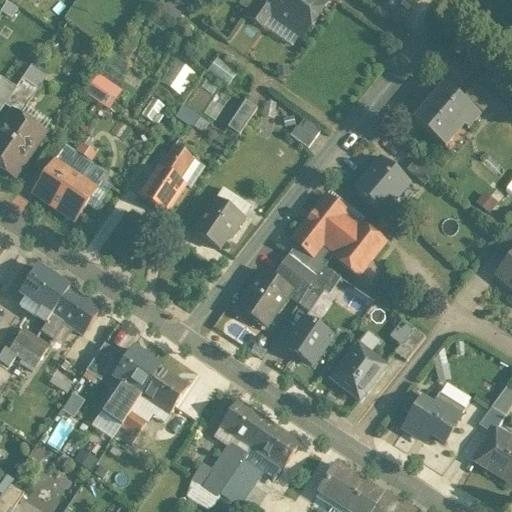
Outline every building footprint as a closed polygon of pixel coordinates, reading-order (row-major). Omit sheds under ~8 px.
[(259,0),(247,18),(263,29),(271,17),(267,13),(276,0),(259,0)] [(276,0),(267,13),(271,17),(303,38),(328,2),(324,0),(276,0)] [(177,60),(162,81),(179,93),(194,72),(177,60)] [(24,79),(38,87),(46,75),(31,66),(24,79)] [(502,90),(485,75),(477,86),(493,100),(502,90)] [(119,92),(96,76),(85,93),(108,109),(119,92)] [(0,113),(5,107),(16,89),(0,79),(0,113)] [(38,91),(22,80),(16,89),(5,107),(20,117),(38,91)] [(479,116),(444,86),(413,122),(448,152),(449,151),(441,144),(459,123),(467,130),(479,116)] [(195,102),(178,127),(193,137),(209,112),(195,102)] [(240,133),(256,109),(246,102),(230,125),(240,133)] [(41,137),(11,117),(0,133),(0,170),(13,179),(41,137)] [(320,132),(304,120),(298,129),(314,141),(320,132)] [(298,129),(296,127),(289,137),(307,150),(314,141),(298,129)] [(50,144),(34,168),(46,176),(55,162),(56,162),(63,153),(61,152),(50,144)] [(107,176),(64,147),(61,152),(63,153),(56,162),(55,162),(46,176),(34,193),(76,222),(86,207),(97,190),(101,183),(102,183),(107,176)] [(174,148),(160,169),(158,168),(139,197),(166,216),(186,187),(179,183),(194,161),(174,148)] [(381,160),(355,191),(383,215),(394,201),(390,198),(404,182),(408,185),(409,184),(381,160)] [(434,176),(415,160),(406,171),(424,187),(434,176)] [(97,190),(86,207),(95,213),(101,212),(106,205),(105,199),(111,189),(102,183),(101,183),(97,190)] [(326,199),(292,242),(311,257),(303,266),(318,277),(324,268),(332,257),(358,278),(384,245),(326,199)] [(243,220),(215,201),(193,234),(219,251),(232,232),(234,233),(243,220)] [(511,228),(497,247),(508,256),(511,251),(511,228)] [(511,257),(497,276),(511,287),(511,257)] [(303,266),(294,259),(284,271),(309,290),(312,286),(318,277),(303,266)] [(69,289),(38,268),(20,295),(41,309),(36,318),(46,324),(69,289)] [(264,273),(240,308),(266,326),(290,291),(264,273)] [(323,294),(312,286),(309,290),(298,306),(310,314),(323,294)] [(46,324),(40,333),(52,341),(59,331),(54,328),(59,321),(83,337),(101,311),(69,289),(46,324)] [(331,337),(305,320),(285,349),(311,367),(323,349),(322,348),(329,338),(330,338),(331,337)] [(22,330),(9,351),(17,356),(22,360),(36,339),(22,330)] [(414,330),(395,354),(406,363),(425,339),(414,330)] [(367,334),(347,360),(352,363),(336,384),(359,402),(386,368),(370,356),(380,344),(367,334)] [(36,339),(22,360),(35,369),(49,348),(36,339)] [(5,348),(0,355),(0,361),(9,368),(17,356),(9,351),(5,348)] [(101,350),(86,373),(100,383),(115,360),(101,350)] [(160,369),(132,350),(113,378),(126,386),(141,397),(160,369)] [(188,388),(160,369),(141,397),(169,416),(188,388)] [(42,381),(34,375),(22,392),(31,398),(42,381)] [(126,386),(106,417),(121,427),(131,413),(141,397),(126,386)] [(511,391),(506,388),(491,409),(505,418),(511,406),(511,391)] [(412,392),(402,409),(412,416),(422,400),(420,397),(412,392)] [(72,394),(64,411),(76,416),(84,399),(72,394)] [(465,411),(439,395),(432,407),(422,400),(412,416),(403,429),(417,438),(422,430),(444,444),(465,411)] [(269,423),(237,402),(220,428),(234,438),(251,449),(269,423)] [(146,424),(131,413),(121,427),(136,437),(137,438),(146,424)] [(59,420),(49,444),(61,449),(71,425),(59,420)] [(300,444),(269,423),(251,449),(283,470),(300,444)] [(136,437),(121,427),(116,436),(131,446),(136,437)] [(510,440),(496,432),(476,464),(511,486),(511,484),(511,446),(508,444),(510,440)] [(211,470),(215,473),(229,483),(243,461),(251,449),(234,438),(211,470)] [(243,461),(229,483),(242,491),(256,470),(243,461)] [(211,470),(202,464),(192,481),(186,497),(208,511),(219,495),(207,486),(215,473),(211,470)] [(373,511),(383,497),(335,467),(318,494),(346,511),(373,511)] [(229,483),(215,473),(207,486),(219,495),(220,495),(229,483)] [(242,491),(229,483),(220,495),(223,498),(234,505),(236,507),(245,493),(242,491)] [(10,485),(0,500),(0,511),(11,511),(23,494),(10,485)] [(407,511),(383,497),(373,511),(407,511)] [(228,511),(234,505),(223,498),(218,505),(228,511)]
